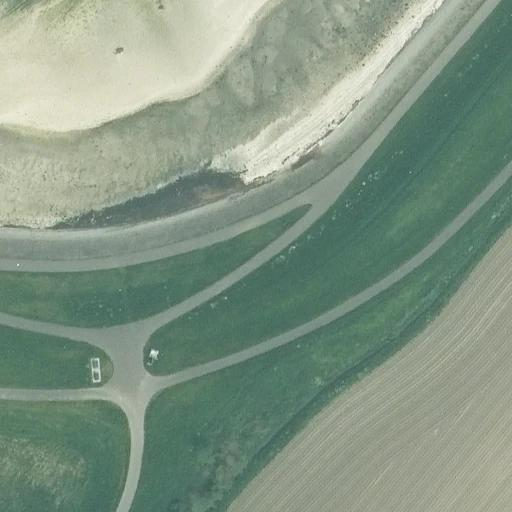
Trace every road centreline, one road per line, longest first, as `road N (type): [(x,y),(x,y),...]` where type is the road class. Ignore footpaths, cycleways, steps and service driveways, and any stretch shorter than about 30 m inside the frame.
road 1 (unclassified): [(131,399),(351,303)]
road 2 (track): [(351,303),(464,220),(511,163)]
road 3 (unclassified): [(131,399),(0,400)]
